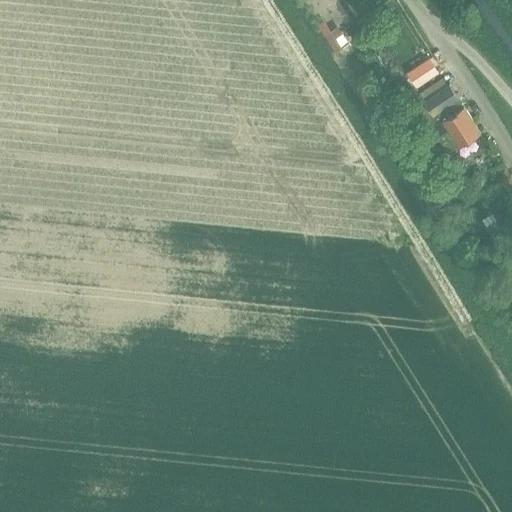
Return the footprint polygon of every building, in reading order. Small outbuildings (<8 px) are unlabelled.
[(341,31),(327,40),(335,51),(349,43),(341,31)] [(408,73),(417,86),(438,72),(429,59),(408,73)] [(442,77),(418,93),(423,101),(437,92),(447,85),(442,77)] [(463,145),(481,132),(450,84),(447,85),(437,92),(423,101),(433,115),(437,112),(449,130),(438,137),(450,154),(463,146),(463,145)] [(508,286),(511,283),(511,271),(509,267),(500,273),(508,286)]
